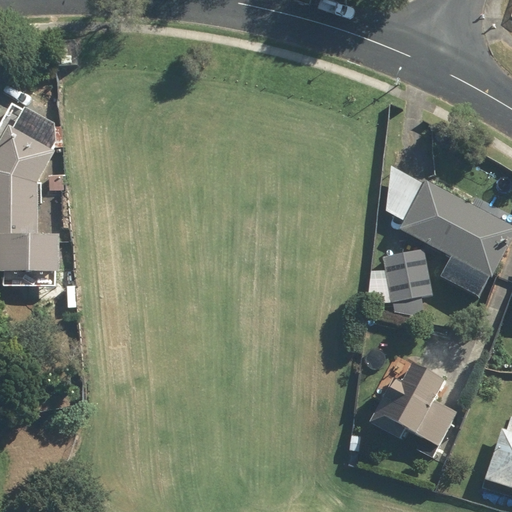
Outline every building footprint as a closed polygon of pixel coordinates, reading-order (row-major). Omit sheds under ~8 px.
[(64,138),(12,106),(0,125),(0,277),(56,278),(57,240),(35,240),(36,183),(64,138)] [(430,183),(401,228),(448,259),(437,276),(474,300),(511,242),(511,220),(475,196),(468,208),(430,183)] [(426,254),(383,261),(390,304),(433,297),(426,254)] [(394,433),(436,456),(467,400),(425,376),(394,433)] [(511,434),(498,431),(482,483),(511,492),(511,434)]
